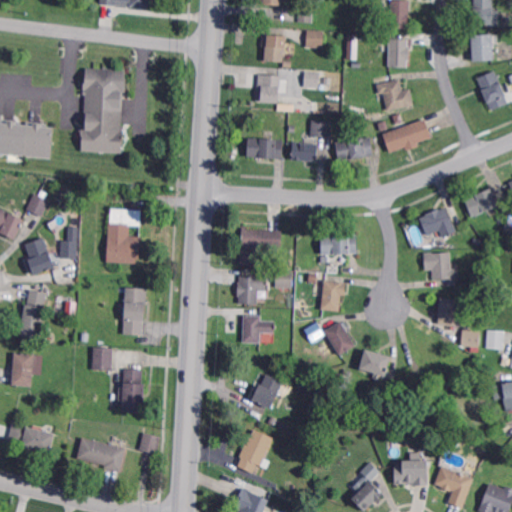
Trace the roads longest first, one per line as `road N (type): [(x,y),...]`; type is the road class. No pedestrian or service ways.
road 1 (tertiary): [(216,0),(184,511)]
road 2 (residential): [(204,190),(381,193),(511,141)]
road 3 (residential): [(214,46),(0,17)]
road 4 (residential): [(0,479),(163,511)]
road 5 (residential): [(477,156),(443,64),(443,0)]
road 6 (residential): [(71,28),(68,90),(0,87)]
